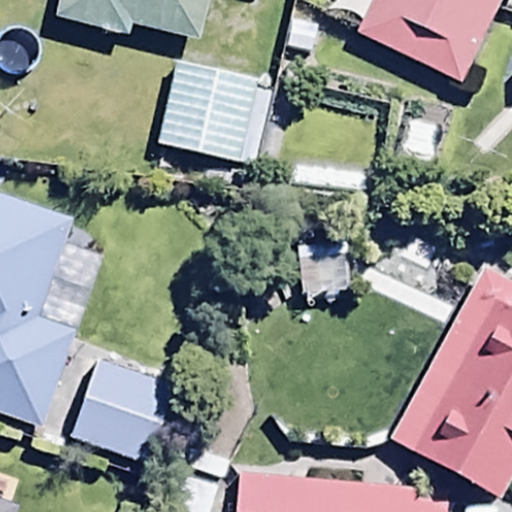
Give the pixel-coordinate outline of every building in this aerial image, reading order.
[(63,0),(56,28),(131,47),(134,37),(196,52),(208,0),(63,0)] [(511,0),(378,0),(378,1),(376,0),(339,0),(333,16),(363,30),(357,44),(465,92),(504,5),(511,8),(511,0)] [(257,84),(173,67),(155,156),(239,173),(257,84)] [(0,421),(42,435),(73,338),(35,326),(67,227),(0,205),(0,421)] [(349,247),(299,247),(299,307),(350,306),(349,247)] [(501,511),(511,491),(511,299),(483,284),(391,455),(496,511),(501,511)] [(170,394),(93,371),(70,451),(147,474),(170,394)] [(215,511),(219,503),(167,485),(157,511),(215,511)] [(444,511),(445,505),(233,487),(230,511),(444,511)]
